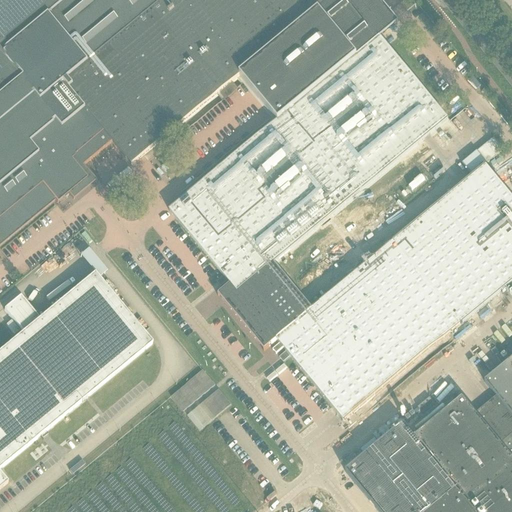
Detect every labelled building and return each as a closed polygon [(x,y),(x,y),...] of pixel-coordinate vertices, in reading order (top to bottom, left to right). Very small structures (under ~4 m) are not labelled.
[(0,0),(0,244),(53,200),(54,199),(65,190),(68,194),(69,193),(85,180),(82,176),(88,171),(84,166),(112,143),(115,147),(131,166),(143,156),(184,123),(214,99),(238,79),(243,85),(271,118),(276,125),(183,202),(182,203),(171,212),(176,219),(238,294),(227,303),(265,350),(277,341),(331,406),(344,422),(511,284),(511,285),(511,291),(509,294),(511,296),(511,199),(486,168),(312,312),(273,265),(447,121),(365,21),(347,0),(0,0)] [(196,131),(204,124),(203,123),(210,117),(207,113),(192,126),(196,131)] [(477,154),(486,165),(503,152),(494,141),(477,154)] [(463,166),(472,177),(486,165),(477,154),(463,166)] [(434,180),(444,171),(440,166),(430,175),(434,180)] [(83,256),(101,279),(109,273),(91,250),(83,256)] [(0,490),(8,484),(0,473),(0,470),(40,437),(43,441),(44,440),(41,437),(152,345),(95,275),(40,320),(21,297),(5,310),(24,334),(0,353),(0,490)] [(403,426),(345,473),(377,511),(511,511),(511,359),(506,364),(503,367),(484,383),(503,405),(497,410),(488,418),(481,423),(462,399),(439,419),(436,421),(414,439),(403,426)] [(205,370),(172,396),(199,431),(232,406),(205,370)] [(178,511),(186,454),(159,450),(169,455),(157,478),(134,476),(134,475),(114,492),(118,497),(105,495),(98,491),(106,500),(98,506),(99,500),(90,499),(90,502),(98,507),(91,511),(88,511),(85,508),(84,511),(178,511)]
